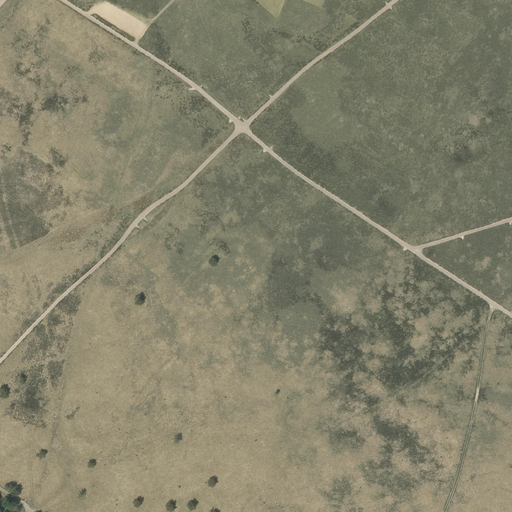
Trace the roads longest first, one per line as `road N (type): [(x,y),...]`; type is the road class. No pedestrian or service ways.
road 1 (track): [(242,128),(145,212),(0,361)]
road 2 (track): [(511,219),(412,250),(242,128)]
road 3 (track): [(61,0),(160,62),(242,128)]
road 4 (track): [(444,511),(494,305)]
road 5 (track): [(242,128),(396,0)]
